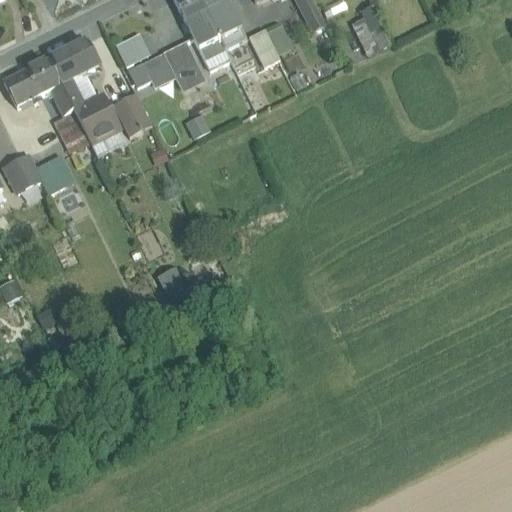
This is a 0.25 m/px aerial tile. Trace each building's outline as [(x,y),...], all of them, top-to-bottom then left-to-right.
[(174,0),(173,1),(200,55),(220,44),(207,18),(198,0),(174,0)] [(224,0),(198,0),(207,18),(228,7),(224,0)] [(315,0),(297,0),(314,37),(329,30),(315,0)] [(228,7),(207,18),(220,44),(226,55),(247,44),(228,7)] [(378,11),(353,22),(368,58),(393,47),(378,11)] [(143,35),(116,47),(126,70),(153,58),(143,35)] [(265,35),(250,43),(264,72),(280,64),(265,35)] [(99,65),(88,43),(69,52),(83,80),(95,74),(93,68),(99,65)] [(220,44),(200,55),(210,75),(230,65),(226,55),(220,44)] [(203,78),(186,46),(163,57),(180,90),(203,78)] [(83,80),(69,52),(48,63),(62,90),(73,84),(83,80)] [(48,63),(4,85),(17,112),(51,95),(62,90),(48,63)] [(73,84),(62,90),(75,116),(86,110),(86,109),(73,84)] [(62,90),(51,95),(64,121),(75,116),(62,90)] [(136,98),(113,110),(130,142),(153,131),(136,98)] [(103,101),(86,109),(86,110),(75,116),(88,143),(91,149),(120,134),(103,101)] [(88,143),(75,116),(64,121),(54,126),(68,153),(88,143)] [(195,140),(212,132),(205,117),(187,125),(195,140)] [(28,160),(4,173),(17,198),(41,185),(36,174),(28,160)] [(52,165),(36,174),(41,185),(48,199),(64,190),(52,165)] [(15,284),(2,288),(8,303),(21,299),(15,284)]
